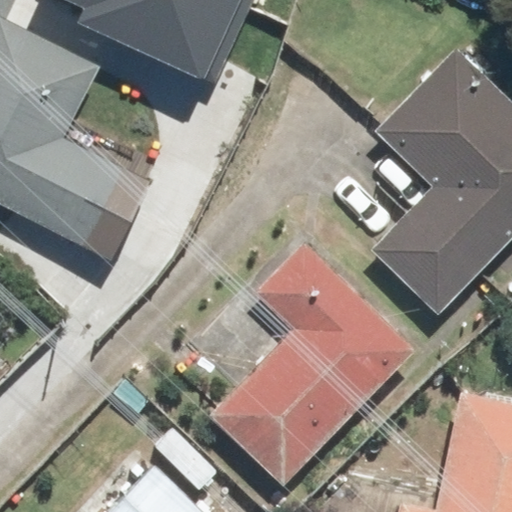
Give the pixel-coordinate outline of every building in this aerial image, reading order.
[(79,0),(79,1),(216,56),(238,0),(79,0)] [(0,26),(0,208),(119,266),(156,191),(52,141),(87,69),(0,26)] [(368,133),(425,188),(364,251),(430,314),(491,251),(511,228),(511,120),(443,55),(368,133)] [(203,418),(274,486),(403,353),(294,249),(246,297),(284,333),(203,418)] [(511,511),(511,410),(448,399),(426,511),(422,511),(390,506),(388,511),(511,511)] [(189,511),(144,469),(102,511),(189,511)]
